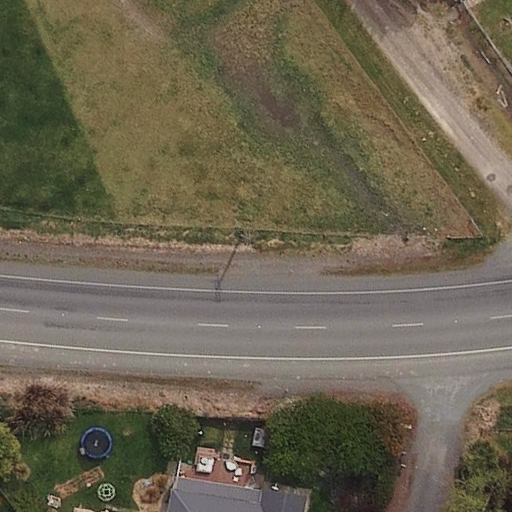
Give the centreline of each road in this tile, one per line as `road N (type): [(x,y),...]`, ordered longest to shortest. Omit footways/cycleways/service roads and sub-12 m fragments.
road 1 (primary): [(0,307),(169,323),(371,327),(511,312)]
road 2 (track): [(360,0),(511,186)]
